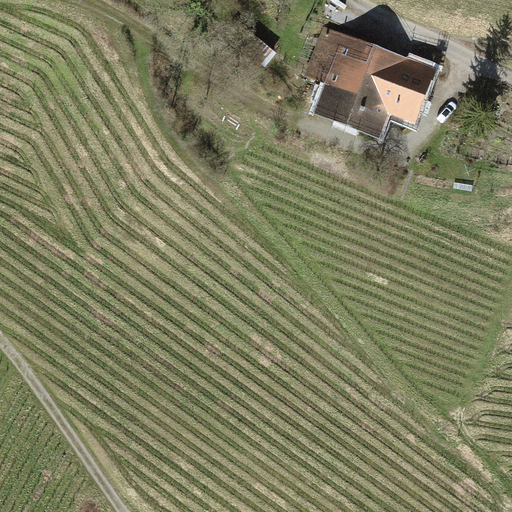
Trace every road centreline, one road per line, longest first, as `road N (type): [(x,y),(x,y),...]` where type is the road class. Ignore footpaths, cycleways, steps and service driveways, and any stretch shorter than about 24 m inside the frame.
road 1 (track): [(76,0),(284,116),(366,145),(416,144),(474,59)]
road 2 (track): [(121,511),(0,338)]
road 3 (track): [(511,80),(358,0)]
